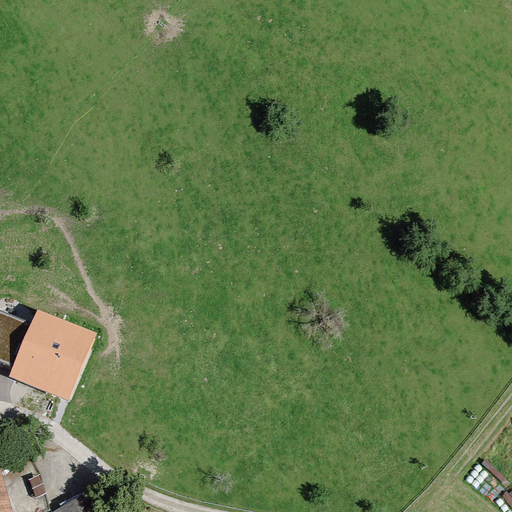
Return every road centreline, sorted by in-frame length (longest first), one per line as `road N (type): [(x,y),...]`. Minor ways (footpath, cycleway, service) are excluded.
road 1 (track): [(0,418),(37,424),(155,501),(191,511)]
road 2 (track): [(511,407),(428,511)]
